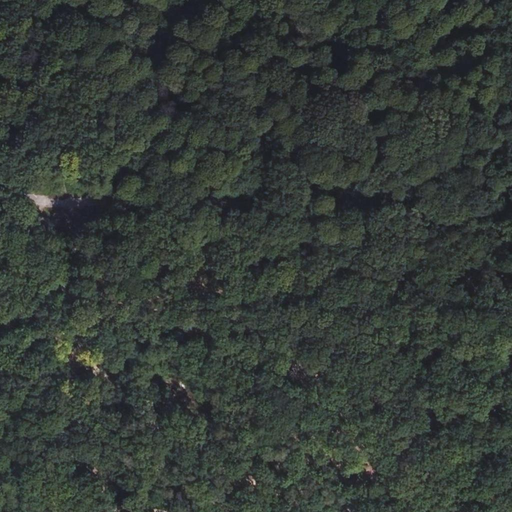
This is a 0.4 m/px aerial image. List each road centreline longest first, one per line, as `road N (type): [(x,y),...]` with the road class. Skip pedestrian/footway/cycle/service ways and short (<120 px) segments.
road 1 (track): [(59,263),(125,255),(160,271),(281,352),(511,476)]
road 2 (track): [(0,197),(511,216)]
road 3 (track): [(58,201),(66,362),(47,511)]
road 4 (track): [(66,362),(109,377),(171,435),(305,511)]
road 5 (track): [(53,0),(58,201)]
